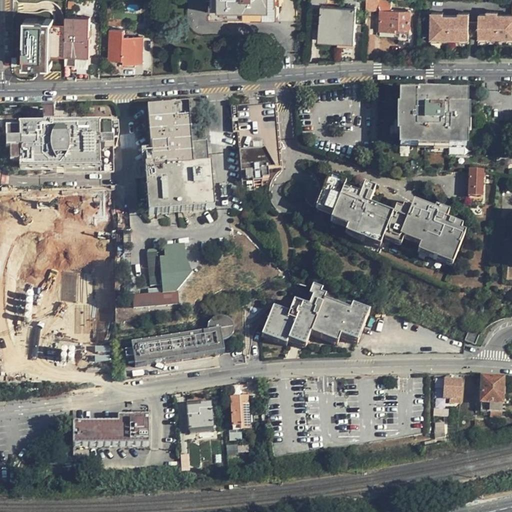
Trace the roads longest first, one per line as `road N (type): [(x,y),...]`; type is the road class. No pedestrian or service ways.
road 1 (residential): [(0,92),(358,70),(511,72)]
road 2 (residential): [(0,414),(291,373),(493,366)]
